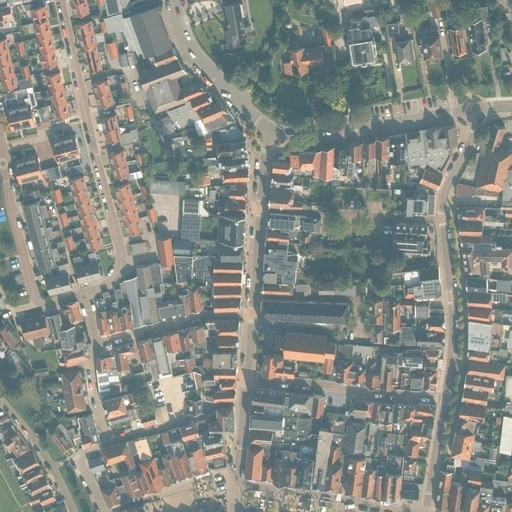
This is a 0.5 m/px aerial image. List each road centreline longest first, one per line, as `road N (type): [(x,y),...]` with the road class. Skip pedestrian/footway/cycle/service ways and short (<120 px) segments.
road 1 (tertiary): [(272,133),(307,139),(471,110)]
road 2 (residential): [(246,377),(444,398)]
road 3 (residential): [(85,294),(42,306),(34,298),(1,161)]
road 4 (residential): [(85,294),(109,286),(121,272),(122,253),(87,124)]
road 5 (residential): [(260,209),(442,220)]
road 6 (unclassified): [(444,398),(451,350),(442,220)]
road 7 (tertiary): [(272,133),(192,50),(173,0)]
road 8 (residential): [(96,345),(252,311)]
road 9 (residential): [(109,443),(203,416),(212,406),(244,403)]
road 10 (residential): [(253,295),(360,300),(358,332)]
road 11 (residential): [(73,511),(55,470),(2,403)]
road 12 (residential): [(87,124),(59,0)]
